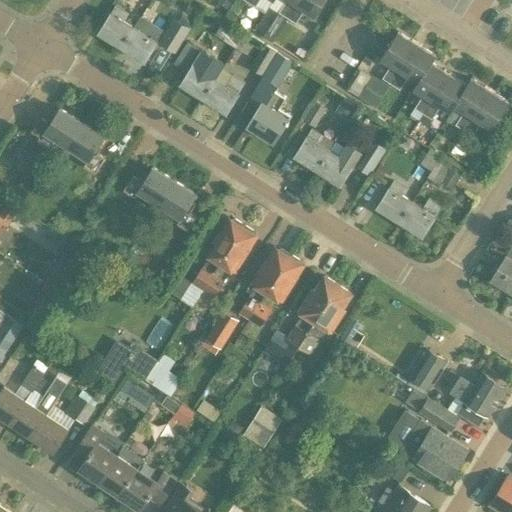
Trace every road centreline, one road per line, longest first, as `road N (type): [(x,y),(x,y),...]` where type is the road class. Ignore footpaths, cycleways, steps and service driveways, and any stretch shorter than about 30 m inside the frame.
road 1 (residential): [(436,295),(41,48)]
road 2 (residential): [(436,295),(511,180)]
